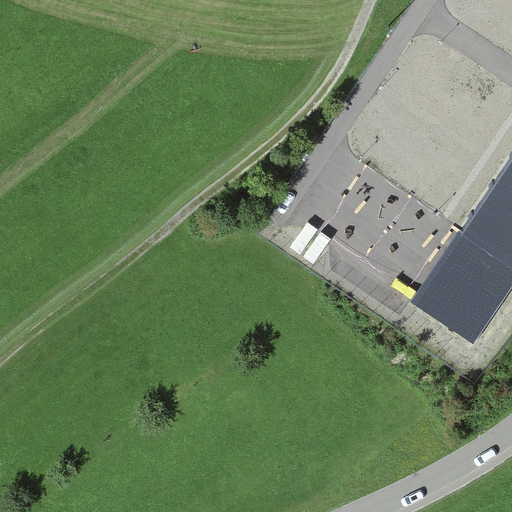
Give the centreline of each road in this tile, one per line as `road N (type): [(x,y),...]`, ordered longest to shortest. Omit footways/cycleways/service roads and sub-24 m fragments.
road 1 (track): [(0,363),(299,115),(332,80),(371,0)]
road 2 (unclassified): [(364,511),(511,434)]
